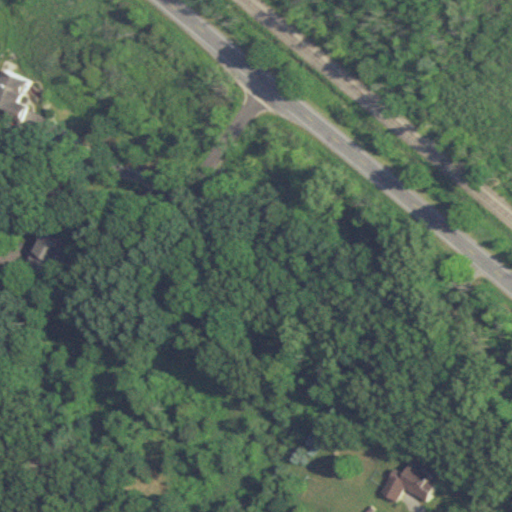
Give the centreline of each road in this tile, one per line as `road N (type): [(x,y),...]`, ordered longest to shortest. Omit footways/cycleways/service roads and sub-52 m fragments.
road 1 (tertiary): [(163,0),(511,286)]
road 2 (residential): [(266,84),(193,186),(115,203),(0,183)]
